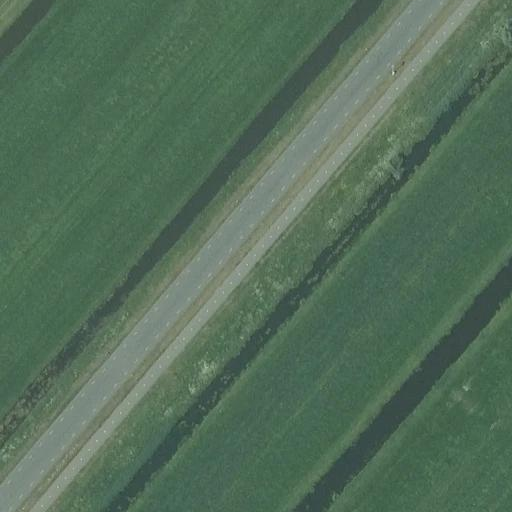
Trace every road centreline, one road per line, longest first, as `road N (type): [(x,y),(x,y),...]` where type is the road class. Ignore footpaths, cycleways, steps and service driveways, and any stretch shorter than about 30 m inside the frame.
road 1 (unknown): [(52,511),(487,0)]
road 2 (secondary): [(432,0),(0,506)]
